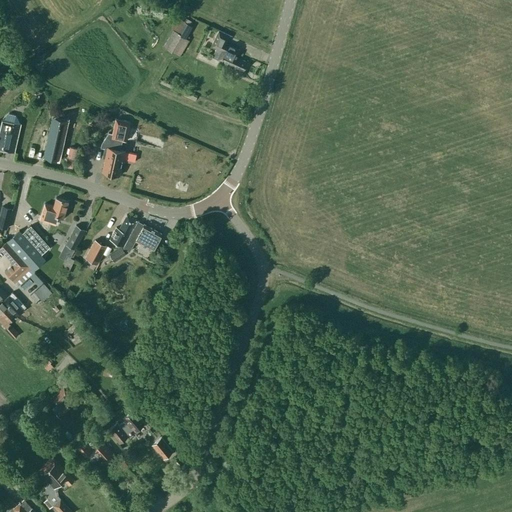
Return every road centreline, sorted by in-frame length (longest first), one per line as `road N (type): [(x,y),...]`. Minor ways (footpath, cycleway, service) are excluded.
road 1 (unclassified): [(150,511),(200,464),(259,295),(256,252),(217,197)]
road 2 (unclassified): [(217,197),(195,210),(161,211),(0,163)]
road 3 (unclassified): [(217,197),(248,148),(290,0)]
